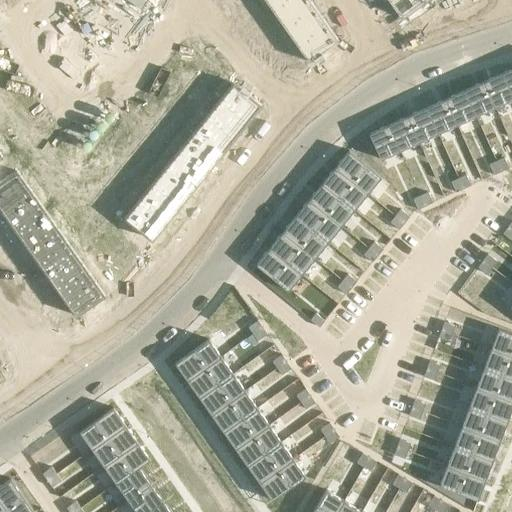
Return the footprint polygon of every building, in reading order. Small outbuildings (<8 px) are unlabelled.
[(215,0),(206,0),(203,2),(208,9),(218,2),(215,0)] [(310,0),(281,0),(271,8),(283,25),(313,4),(310,0)] [(388,0),(400,17),(424,0),(388,0)] [(313,4),(283,25),(296,43),(326,22),(313,4)] [(326,22),(296,43),(309,62),(339,40),(326,22)] [(233,24),(224,31),(228,38),(238,31),(233,24)] [(238,31),(228,38),(233,44),(242,38),(238,31)] [(177,55),(172,61),(181,68),(186,62),(177,55)] [(259,59),(251,67),(257,73),(265,64),(259,59)] [(172,61),(167,67),(176,75),(181,68),(172,61)] [(265,64),(257,73),(263,78),(271,70),(265,64)] [(511,68),(502,73),(511,93),(511,68)] [(511,93),(502,73),(483,81),(495,107),(511,99),(511,93)] [(21,79),(12,86),(16,93),(26,86),(21,79)] [(483,81),(464,90),(476,116),(495,107),(483,81)] [(234,82),(220,100),(248,123),(262,105),(234,82)] [(26,86),(16,93),(21,100),(31,93),(26,86)] [(150,88),(145,95),(154,102),(159,95),(150,88)] [(464,90),(445,99),(457,124),(476,116),(464,90)] [(145,95),(140,101),(149,108),(154,102),(145,95)] [(445,99),(426,107),(438,133),(457,124),(445,99)] [(220,100),(206,116),(234,139),(248,123),(220,100)] [(38,104),(29,111),(34,118),(43,111),(38,104)] [(426,107),(407,116),(419,141),(438,133),(426,107)] [(206,116),(192,133),(221,156),(234,139),(206,116)] [(407,116),(388,125),(400,150),(419,141),(407,116)] [(123,122),(118,128),(127,135),(132,129),(123,122)] [(388,125),(369,133),(381,159),(400,150),(388,125)] [(118,128),(112,135),(121,142),(127,135),(118,128)] [(192,133),(179,150),(207,173),(221,156),(192,133)] [(71,150),(61,156),(66,163),(75,157),(71,150)] [(179,150),(165,167),(194,190),(207,173),(179,150)] [(349,150),(336,167),(368,193),(381,176),(349,150)] [(96,155),(91,162),(99,169),(105,163),(96,155)] [(75,157),(66,163),(71,170),(80,163),(75,157)] [(504,157),(496,161),(501,171),(509,168),(504,157)] [(496,161),(489,164),(494,174),(501,171),(496,161)] [(91,162),(85,168),(94,176),(99,169),(91,162)] [(165,167),(152,184),(180,207),(194,190),(165,167)] [(336,167),(322,183),(354,209),(368,193),(336,167)] [(17,170),(0,181),(0,209),(0,210),(30,188),(17,170)] [(466,174),(458,178),(463,188),(471,185),(466,174)] [(83,178),(74,184),(78,191),(88,185),(83,178)] [(458,178),(451,181),(456,192),(463,188),(458,178)] [(322,183),(309,199),(341,225),(354,209),(322,183)] [(152,184),(138,200),(167,223),(180,207),(152,184)] [(30,188),(0,210),(13,227),(43,206),(30,188)] [(428,192),(420,195),(425,206),(433,202),(428,192)] [(420,195),(413,199),(418,209),(425,206),(420,195)] [(309,199),(296,215),(328,241),(341,225),(309,199)] [(138,200),(124,218),(152,241),(167,223),(138,200)] [(43,206),(13,227),(25,245),(55,224),(43,206)] [(103,206),(94,213),(98,220),(108,213),(103,206)] [(400,209),(395,215),(404,223),(409,216),(400,209)] [(108,213),(98,220),(103,226),(113,220),(108,213)] [(296,215),(283,231),(315,258),(328,241),(296,215)] [(395,215),(390,222),(399,229),(404,223),(395,215)] [(55,224),(25,245),(37,263),(67,241),(55,224)] [(511,230),(507,227),(502,234),(511,240),(511,239),(511,230)] [(283,231),(270,247),(302,274),(315,258),(283,231)] [(67,241),(37,263),(50,280),(80,259),(67,241)] [(374,241),(369,248),(378,255),(383,249),(374,241)] [(128,242),(119,248),(123,255),(133,248),(128,242)] [(270,247),(256,264),(288,290),(302,274),(270,247)] [(133,248),(123,255),(128,262),(137,255),(133,248)] [(369,248),(364,254),(372,261),(378,255),(369,248)] [(488,253),(483,260),(492,267),(497,260),(488,253)] [(80,259),(50,280),(62,298),(92,277),(80,259)] [(348,274),(342,280),(351,287),(357,281),(348,274)] [(92,277),(62,298),(75,316),(105,295),(92,277)] [(342,280),(337,286),(346,294),(351,287),(342,280)] [(462,287),(457,294),(467,301),(472,294),(462,287)] [(450,306),(447,314),(458,318),(461,310),(450,306)] [(316,313),(310,320),(319,327),(324,320),(316,313)] [(257,320),(248,327),(253,333),(262,327),(257,320)] [(262,327),(253,333),(258,340),(267,334),(262,327)] [(511,333),(498,328),(491,348),(511,355),(511,333)] [(209,338),(175,362),(187,380),(221,356),(209,338)] [(437,341),(434,349),(445,353),(448,345),(437,341)] [(511,355),(491,348),(483,367),(511,378),(511,355)] [(434,349),(431,356),(442,360),(445,353),(434,349)] [(282,354),(272,361),(277,368),(286,361),(282,354)] [(221,356),(187,380),(199,397),(233,373),(221,356)] [(286,361),(277,368),(282,374),(291,368),(286,361)] [(511,378),(483,367),(476,387),(511,400),(511,378)] [(233,373),(199,397),(211,414),(245,390),(233,373)] [(422,380),(419,388),(430,392),(433,384),(422,380)] [(511,400),(476,387),(468,406),(507,421),(511,408),(511,400)] [(306,388),(296,395),(301,402),(310,395),(306,388)] [(419,388),(416,395),(427,399),(430,392),(419,388)] [(245,390),(211,414),(223,431),(257,407),(245,390)] [(310,395),(301,402),(306,408),(315,402),(310,395)] [(468,406),(461,426),(500,441),(507,421),(468,406)] [(113,407),(79,431),(92,448),(126,424),(113,407)] [(257,407),(223,431),(235,448),(269,424),(257,407)] [(407,419),(404,427),(415,431),(418,423),(407,419)] [(330,422),(320,429),(325,436),(334,429),(330,422)] [(126,424),(92,448),(104,465),(138,441),(126,424)] [(269,424),(235,448),(247,465),(281,441),(269,424)] [(461,426),(454,445),(492,460),(500,441),(461,426)] [(404,427),(401,434),(412,439),(415,431),(404,427)] [(334,429),(325,436),(330,443),(339,436),(334,429)] [(138,441),(104,465),(116,482),(139,466),(139,467),(150,459),(138,441)] [(281,441),(247,465),(259,482),(293,458),(281,441)] [(454,445),(446,465),(485,480),(492,460),(454,445)] [(397,446),(394,454),(405,458),(408,450),(397,446)] [(363,453),(357,462),(364,467),(370,457),(363,453)] [(370,457),(364,467),(371,471),(377,461),(370,457)] [(293,458),(259,482),(271,500),(305,476),(293,458)] [(446,465),(439,485),(477,500),(485,480),(446,465)] [(52,466),(42,473),(47,480),(56,473),(52,466)] [(139,466),(116,482),(128,500),(151,483),(139,467),(139,466)] [(56,473),(47,480),(52,486),(61,480),(56,473)] [(398,474),(393,484),(400,488),(406,478),(398,474)] [(34,511),(11,478),(0,485),(0,499),(8,511),(34,511)] [(406,478),(400,488),(407,492),(413,482),(406,478)] [(151,483),(128,500),(136,511),(146,511),(163,500),(151,483)] [(325,489),(311,511),(336,511),(344,500),(325,489)] [(434,495),(428,505),(436,509),(441,500),(434,495)] [(8,511),(0,499),(0,511),(8,511)] [(170,511),(163,500),(146,511),(170,511)] [(344,500),(336,511),(361,511),(362,511),(344,500)] [(441,500),(436,509),(439,511),(443,511),(449,504),(441,500)] [(76,501),(66,507),(69,511),(73,511),(80,507),(76,501)]
